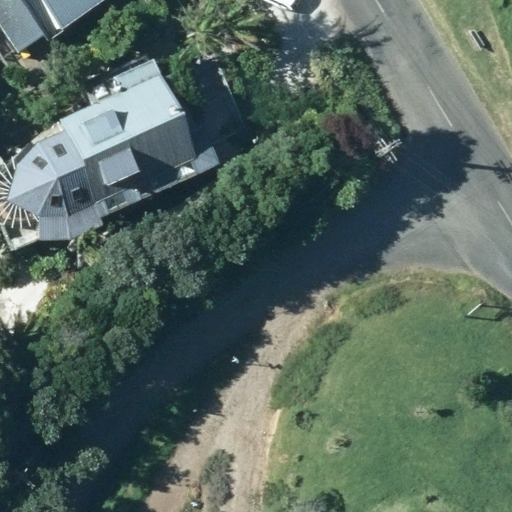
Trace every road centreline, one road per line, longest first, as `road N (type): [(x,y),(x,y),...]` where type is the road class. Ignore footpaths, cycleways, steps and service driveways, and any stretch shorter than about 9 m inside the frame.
road 1 (residential): [(505,210),(359,247),(289,290),(213,321),(123,401),(49,511)]
road 2 (tertiary): [(378,0),(505,210)]
